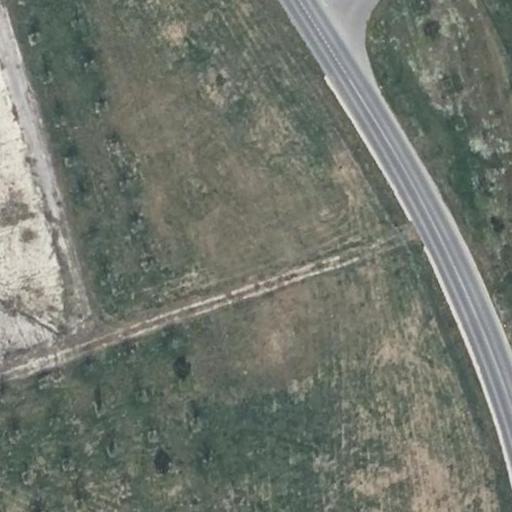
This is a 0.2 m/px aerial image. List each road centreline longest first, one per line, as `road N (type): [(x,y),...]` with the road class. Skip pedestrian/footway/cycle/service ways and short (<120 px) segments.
road 1 (tertiary): [(301,0),(417,190),(511,412)]
road 2 (track): [(434,225),(0,368)]
